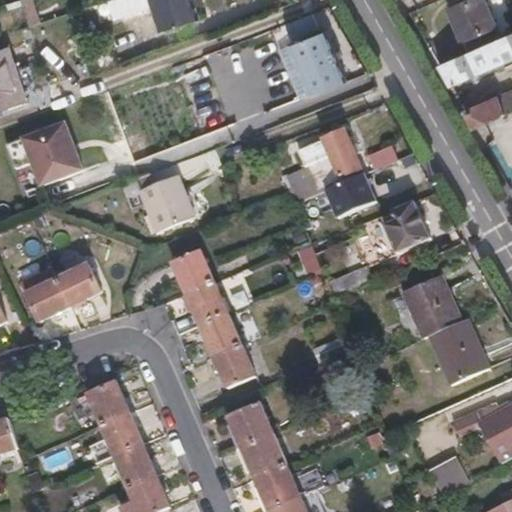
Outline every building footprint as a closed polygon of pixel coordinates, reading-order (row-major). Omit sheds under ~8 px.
[(29,0),(9,2),(12,28),(39,25),(35,0),(29,0)] [(200,21),(193,0),(113,0),(110,1),(116,20),(123,17),(123,14),(129,13),(129,15),(155,7),(164,33),(200,21)] [(467,53),(502,38),(485,0),(473,0),(450,10),(467,53)] [(313,14),(290,23),(294,33),(317,24),(313,14)] [(293,44),(313,94),(351,80),(330,31),(293,44)] [(511,33),(502,38),(467,53),(440,65),(453,87),(511,61),(511,33)] [(95,76),(121,66),(113,42),(88,52),(95,76)] [(239,63),(233,45),(204,56),(211,73),(239,63)] [(0,50),(0,111),(27,103),(8,47),(0,50)] [(511,93),(467,113),(477,129),(511,113),(511,93)] [(67,124),(9,146),(19,170),(35,163),(43,187),(86,171),(79,153),(76,154),(72,143),(74,141),(67,124)] [(288,177),(299,203),(328,191),(346,183),(344,179),(364,171),(347,132),(302,151),(309,167),(288,177)] [(370,156),(376,170),(399,160),(393,146),(370,156)] [(367,173),(346,183),(328,191),(341,219),(380,203),(367,173)] [(181,175),(142,191),(160,234),(199,217),(181,175)] [(387,226),(399,254),(434,239),(418,202),(396,212),(399,220),(387,226)] [(314,247),(302,252),(312,278),(325,273),(314,247)] [(175,263),(189,295),(217,282),(203,251),(175,263)] [(92,265),(59,280),(73,309),(105,293),(92,265)] [(330,283),(337,299),(377,282),(371,266),(330,283)] [(59,280),(54,268),(23,283),(42,323),(73,309),(59,280)] [(406,293),(411,306),(448,285),(445,276),(406,293)] [(217,282),(189,295),(202,325),(230,313),(217,282)] [(411,306),(427,339),(431,338),(464,322),(448,285),(411,306)] [(0,327),(10,322),(0,302),(0,327)] [(230,313),(202,325),(216,358),(244,346),(230,313)] [(464,322),(431,338),(454,386),(492,369),(470,320),(464,322)] [(244,346),(216,358),(230,391),(258,378),(244,346)] [(69,397),(71,402),(113,383),(112,379),(69,397)] [(96,408),(104,427),(133,415),(118,381),(113,383),(71,402),(77,415),(96,408)] [(481,421),(511,405),(511,404),(511,402),(501,407),(499,403),(456,421),(462,438),(484,428),(481,421)] [(231,431),(239,450),(275,434),(261,403),(231,416),(236,428),(231,431)] [(511,454),(511,405),(481,421),(484,428),(502,459),(511,454)] [(133,415),(104,427),(110,440),(118,458),(145,446),(133,415)] [(0,423),(0,456),(21,450),(12,420),(0,423)] [(275,434),(239,450),(245,464),(251,461),(258,479),(289,466),(275,434)] [(118,458),(110,440),(92,448),(99,466),(118,458)] [(145,446),(118,458),(131,487),(158,476),(145,446)] [(459,456),(432,471),(445,496),(472,481),(459,456)] [(289,466),(258,479),(262,488),(257,491),(265,511),(267,511),(302,497),(289,466)] [(164,511),(173,508),(158,476),(131,487),(140,511),(164,511)] [(302,497),(267,511),(324,511),(316,491),(302,497)] [(511,511),(511,502),(492,511),(511,511)]
